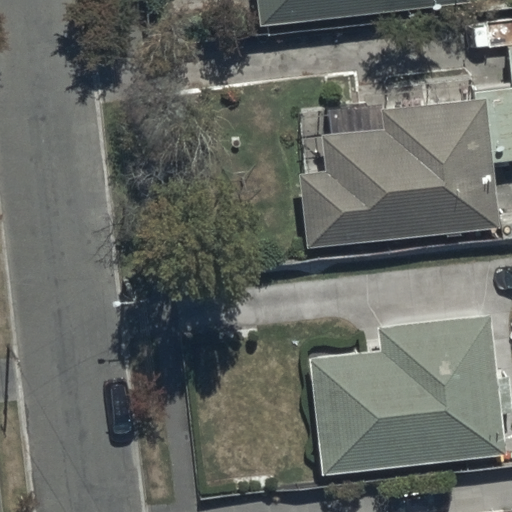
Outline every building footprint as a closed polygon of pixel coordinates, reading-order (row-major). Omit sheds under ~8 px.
[(250,0),(251,8),(341,0),(250,0)] [(477,83),(483,146),(511,144),(511,34),(501,36),(504,73),(461,76),(462,84),(477,83)] [(477,83),(462,84),(354,93),(356,116),(316,119),(319,156),(293,158),(299,231),(489,216),(483,146),(477,83)] [(372,331),(304,339),(317,458),(495,438),(491,404),(503,402),(499,363),(486,364),(479,302),(370,314),(372,331)] [(506,511),(505,493),(446,499),(447,511),(506,511)]
